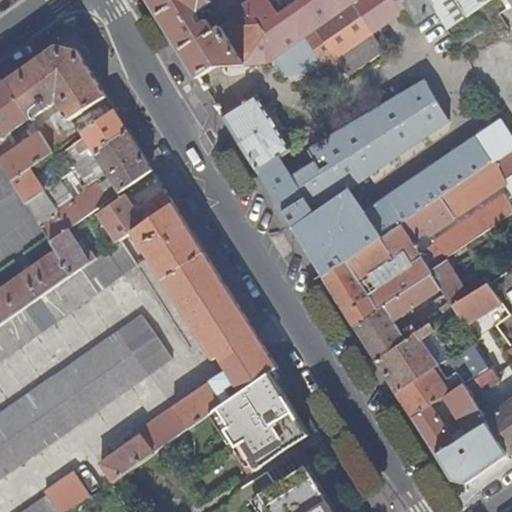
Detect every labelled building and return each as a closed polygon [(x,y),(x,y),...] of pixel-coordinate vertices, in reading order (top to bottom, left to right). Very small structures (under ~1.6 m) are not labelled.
[(511,0),(150,0),(174,35),(201,79),(216,68),(246,65),(276,58),(286,50),(298,69),(323,67),(328,64),(308,35),(354,3),(374,32),(420,0),(511,0)] [(308,35),(328,64),(374,32),(354,3),(308,35)] [(10,81),(33,118),(34,119),(54,106),(49,98),(55,94),(72,121),(109,98),(80,51),(58,47),(10,81)] [(0,158),(1,161),(14,181),(32,169),(55,153),(42,132),(5,158),(2,154),(9,149),(3,140),(33,118),(10,81),(0,88),(0,158)] [(385,238),(499,161),(511,152),(511,136),(503,122),(368,213),(352,190),(451,123),(425,82),(308,152),(315,163),(294,177),(348,264),(385,238)] [(279,203),(327,278),(348,264),(309,201),(294,177),(282,158),(294,150),(259,94),(225,116),(279,203)] [(74,171),(83,164),(97,155),(131,131),(117,109),(84,133),(87,138),(78,144),(78,145),(69,151),(72,156),(66,159),(74,171)] [(39,127),(42,132),(54,124),(52,119),(39,127)] [(42,132),(55,153),(74,140),(67,130),(61,133),(54,124),(42,132)] [(97,155),(110,175),(112,178),(103,184),(107,190),(116,184),(122,193),(156,170),(131,131),(97,155)] [(83,164),(97,186),(100,183),(110,175),(97,155),(83,164)] [(0,181),(4,188),(14,181),(1,161),(0,162),(0,181)] [(511,178),(499,161),(385,238),(348,264),(327,278),(356,325),(451,262),(449,258),(511,215),(511,203),(506,194),(437,241),(439,244),(436,246),(435,244),(423,251),(414,236),(429,227),(432,232),(457,215),(458,214),(509,182),(511,186),(511,178)] [(14,181),(29,204),(46,191),(32,169),(14,181)] [(62,181),(49,189),(54,197),(67,188),(62,181)] [(53,242),(71,229),(112,201),(100,183),(97,186),(43,225),(53,242)] [(29,204),(39,221),(58,207),(48,190),(46,191),(29,204)] [(112,230),(121,242),(135,232),(176,204),(168,191),(145,206),(150,214),(143,219),(128,196),(102,214),(110,226),(105,229),(108,233),(112,230)] [(104,483),(107,488),(111,485),(220,408),(272,372),(280,367),(176,204),(135,232),(215,361),(221,357),(229,370),(139,431),(142,435),(102,463),(112,478),(104,483)] [(74,275),(83,268),(99,258),(94,251),(88,254),(71,229),(53,242),(59,251),(74,275)] [(0,326),(74,275),(59,251),(0,292),(0,326)] [(356,325),(379,360),(416,334),(413,328),(406,332),(400,323),(398,324),(396,321),(445,288),(446,290),(446,291),(454,303),(445,308),(448,313),(457,307),(456,306),(472,295),(465,283),(451,262),(356,325)] [(0,361),(100,292),(83,268),(74,275),(0,326),(0,361)] [(472,295),(491,283),(494,282),(486,270),(465,283),(472,295)] [(457,307),(472,331),(478,327),(474,321),(504,302),(491,283),(472,295),(456,306),(457,307)] [(379,360),(400,393),(436,369),(442,366),(441,364),(425,339),(439,330),(434,322),(416,334),(379,360)] [(121,331),(0,415),(0,480),(151,376),(121,331)] [(469,364),(478,378),(495,367),(478,340),(461,351),(469,364)] [(461,369),(469,364),(461,351),(453,357),(461,369)] [(449,429),(434,406),(415,418),(453,478),(469,482),(511,452),(511,402),(489,418),(480,403),(487,398),(482,391),(503,378),(495,366),(495,367),(478,378),(473,381),(440,402),(443,407),(451,403),(470,433),(465,436),(457,424),(449,429)] [(415,418),(434,406),(440,402),(473,381),(468,373),(463,377),(461,375),(446,385),(436,369),(400,393),(415,418)] [(280,386),(272,372),(220,408),(231,427),(228,428),(239,446),(242,444),(258,471),(288,449),(311,435),(286,396),(277,402),(271,392),(280,386)] [(286,396),(280,386),(271,392),(277,402),(286,396)] [(332,511),(336,510),(308,466),(278,485),(269,472),(254,481),(270,506),(266,508),(268,511),(332,511)] [(50,496),(27,511),(72,511),(93,497),(75,472),(47,492),(50,496)]
